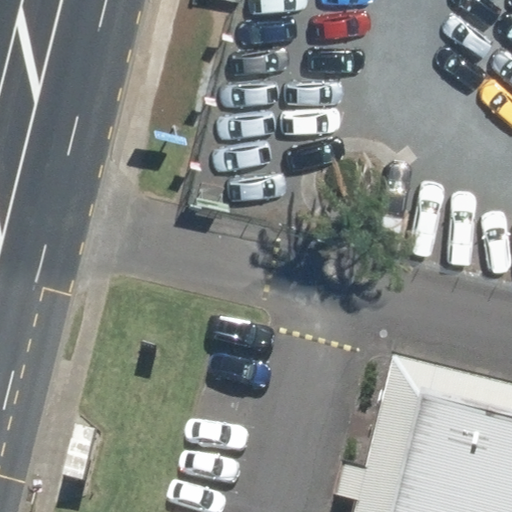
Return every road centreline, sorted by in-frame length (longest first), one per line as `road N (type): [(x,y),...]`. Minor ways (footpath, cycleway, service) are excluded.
road 1 (primary): [(0,207),(51,0)]
road 2 (unknown): [(411,0),(446,80),(511,110)]
